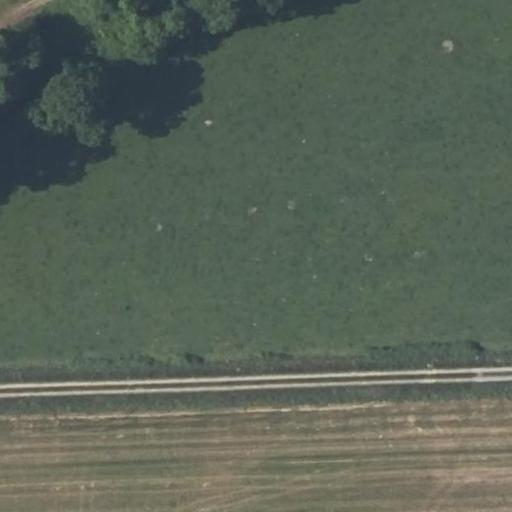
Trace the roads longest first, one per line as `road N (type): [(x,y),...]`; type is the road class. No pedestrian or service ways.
road 1 (track): [(0,388),(511,372)]
road 2 (track): [(0,76),(121,0)]
